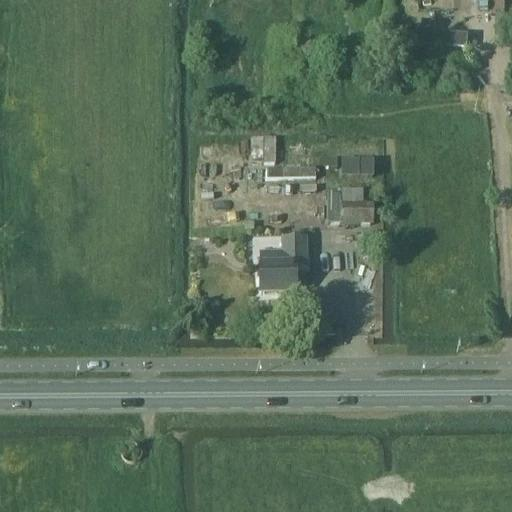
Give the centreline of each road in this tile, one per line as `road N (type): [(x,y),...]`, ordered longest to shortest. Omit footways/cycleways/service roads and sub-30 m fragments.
road 1 (primary): [(0,397),(511,393)]
road 2 (unclassified): [(0,366),(511,362)]
